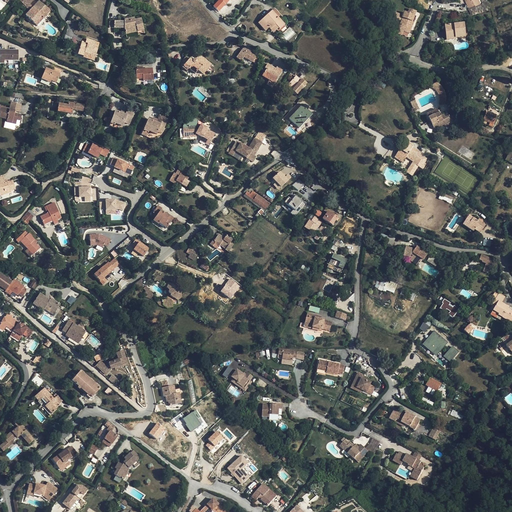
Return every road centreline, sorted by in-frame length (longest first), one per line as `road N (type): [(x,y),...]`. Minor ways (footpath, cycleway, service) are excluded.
road 1 (residential): [(291,152),(107,303),(127,334),(152,407),(148,414),(106,414)]
road 2 (residential): [(368,219),(352,344),(380,367),(391,389),(356,433),(300,408)]
road 3 (residential): [(201,0),(258,46),(333,74),(325,113)]
road 4 (unknown): [(148,414),(5,295)]
road 5 (residential): [(106,414),(195,482),(247,501),(255,511)]
road 6 (residential): [(106,414),(86,412),(8,491)]
